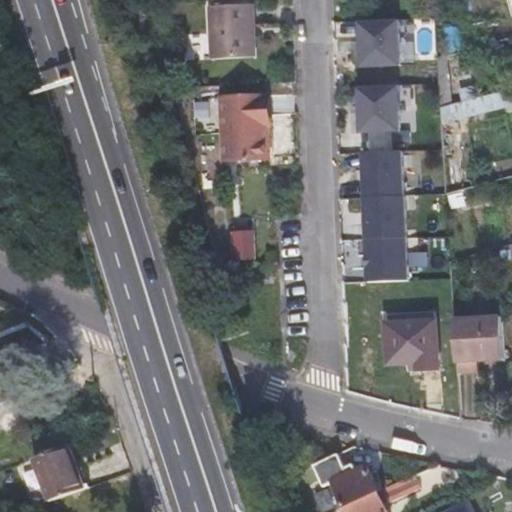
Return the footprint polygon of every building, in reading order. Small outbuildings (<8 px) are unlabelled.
[(216,12),(219,63),(262,60),(260,31),(264,30),(262,8),(216,12)] [(400,19),(362,21),(364,67),(402,65),(400,19)] [(449,71),(451,90),(459,89),(458,71),(449,71)] [(401,86),(362,88),(364,133),(403,131),(401,86)] [(444,106),(446,119),(511,107),(511,86),(465,95),(466,102),(444,106)] [(232,98),(235,142),(241,142),(242,160),(280,157),(276,95),(232,98)] [(420,163),(380,165),(382,210),(420,209),(420,163)] [(480,206),(477,192),(462,196),(465,210),(480,206)] [(385,256),(422,253),(419,211),(382,213),(385,256)] [(255,234),(236,235),(236,259),(255,258),(255,234)] [(277,288),(288,288),(288,267),(276,268),(277,288)] [(511,306),(469,311),(473,353),(511,349),(511,306)] [(396,329),(407,328),(452,325),(451,314),(395,317),(396,329)] [(456,370),(452,325),(407,328),(409,365),(418,365),(432,364),(432,372),(456,370)] [(419,373),(432,372),(432,364),(418,365),(419,373)] [(45,508),(78,495),(65,458),(31,471),(45,508)] [(336,505),(339,511),(382,491),(380,485),(374,488),(366,470),(334,485),(342,503),(336,505)] [(420,488),(415,476),(382,491),(339,511),(385,511),(382,503),(387,500),(388,503),(420,488)]
